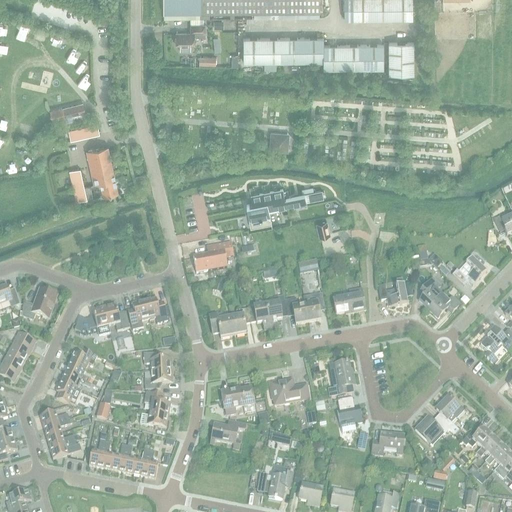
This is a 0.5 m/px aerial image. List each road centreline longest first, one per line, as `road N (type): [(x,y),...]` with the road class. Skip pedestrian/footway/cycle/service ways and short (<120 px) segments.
road 1 (unclassified): [(179,272),(137,99),(134,0)]
road 2 (residential): [(38,473),(22,405),(85,293)]
road 3 (residential): [(454,362),(410,409),(386,416),(372,401),(359,333)]
road 4 (residential): [(359,333),(202,363)]
road 5 (unclassified): [(169,496),(194,423),(202,363)]
road 6 (residential): [(38,473),(169,496)]
